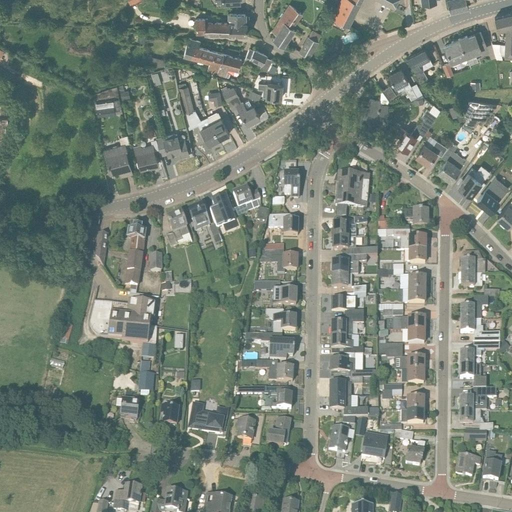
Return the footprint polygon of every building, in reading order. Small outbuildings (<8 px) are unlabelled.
[(338,0),(331,16),(328,20),(329,20),(326,27),(329,28),(334,18),(348,25),(360,0),(380,0),(394,7),(397,0),(338,0)] [(446,0),(450,11),(468,6),(466,0),(446,0)] [(292,28),(302,14),(290,5),(272,30),(277,33),(273,38),(284,46),(294,29),(292,28)] [(507,27),(506,28),(511,26),(511,13),(494,18),(498,30),(507,27)] [(227,24),(227,35),(246,36),(246,23),(245,23),(245,14),(229,14),(229,24),(227,24)] [(227,35),(227,24),(209,24),(209,19),(196,19),(196,32),(203,32),(203,35),(220,35),(227,35)] [(506,44),(500,44),(500,48),(501,55),(511,55),(511,26),(506,28),(506,44)] [(312,31),(300,51),(309,56),(321,35),(312,31)] [(459,39),(466,57),(487,49),(480,32),(467,37),(467,35),(459,39)] [(217,75),(223,54),(199,47),(200,41),(189,38),(184,54),(210,61),(208,72),(217,75)] [(451,63),(466,57),(459,39),(451,42),(452,43),(444,46),(451,63)] [(495,54),(496,59),(502,59),(501,55),(500,48),(500,44),(492,44),(495,54)] [(258,71),(266,75),(272,61),(265,57),(267,55),(254,49),(253,50),(249,48),(243,61),(250,64),(252,60),(262,65),(258,71)] [(423,70),(433,64),(425,49),(407,58),(420,83),(428,78),(423,70)] [(239,70),(242,59),(223,54),(217,75),(225,77),(228,67),(239,70)] [(447,77),(453,74),(449,63),(443,66),(447,77)] [(411,86),(408,81),(401,68),(388,76),(395,88),(403,84),(412,99),(423,96),(422,94),(416,84),(411,86)] [(160,70),(162,83),(170,81),(168,69),(160,70)] [(188,86),(186,87),(185,83),(182,84),(179,69),(175,69),(178,85),(179,88),(188,130),(198,125),(208,145),(219,139),(207,117),(201,120),(200,120),(195,111),(193,111),(188,86)] [(161,85),(158,73),(151,75),(154,87),(161,85)] [(262,97),(266,98),(280,99),(282,84),(258,83),(258,89),(263,89),(262,97)] [(384,94),(391,89),(389,85),(381,90),(384,94)] [(227,103),(239,97),(234,88),(230,90),(223,93),(222,94),(227,103)] [(395,94),(391,89),(384,94),(388,99),(395,94)] [(219,91),(212,93),(214,105),(221,104),(219,91)] [(247,97),(258,101),(261,95),(250,91),(247,97)] [(380,105),(380,100),(370,99),(369,108),(363,107),(363,106),(362,106),(360,128),(361,128),(361,127),(376,128),(376,133),(385,133),(388,106),(380,105)] [(95,104),(96,110),(114,106),(113,100),(95,104)] [(253,106),(252,107),(248,100),(243,103),(242,101),(236,104),(244,119),(245,119),(248,124),(260,117),(253,106)] [(465,120),(469,116),(478,123),(481,125),(497,105),(496,105),(479,102),(475,108),(468,103),(462,111),(463,115),(465,120)] [(122,113),(121,105),(114,106),(96,110),(98,117),(122,113)] [(459,122),(463,120),(458,107),(453,108),(457,116),(459,122)] [(397,143),(407,150),(417,136),(419,133),(423,136),(437,116),(426,109),(420,119),(421,119),(414,129),(411,133),(406,130),(397,143)] [(207,117),(219,139),(229,133),(217,111),(213,114),(207,117)] [(470,133),(478,123),(469,116),(465,120),(461,126),(470,133)] [(423,136),(428,139),(430,136),(432,133),(427,130),(423,136)] [(184,140),(179,142),(177,133),(156,139),(161,157),(168,155),(168,156),(180,151),(182,157),(189,155),(184,140)] [(436,153),(441,156),(447,147),(437,140),(430,149),(424,144),(416,156),(427,164),(431,159),(432,159),(436,153)] [(441,157),(446,160),(438,172),(451,181),(459,169),(466,160),(454,151),(457,147),(451,143),(448,147),(441,157)] [(127,151),(125,144),(121,145),(104,150),(111,174),(123,170),(124,174),(131,172),(125,151),(127,151)] [(141,170),(158,164),(153,150),(151,144),(141,147),(140,145),(133,147),(136,155),(141,170)] [(458,186),(471,196),(484,178),(472,168),(458,186)] [(298,181),(298,175),(284,174),(284,195),(292,195),(292,199),(299,199),(299,181),(298,181)] [(369,176),(360,176),(338,174),(336,197),(346,198),(347,194),(367,196),(369,176)] [(501,194),(497,191),(500,186),(493,181),(484,192),(477,201),(490,211),(497,202),(496,201),(501,194)] [(246,189),(233,194),(238,208),(235,209),(237,216),(247,213),(245,206),(260,201),(257,193),(249,196),(246,189)] [(366,209),(367,196),(347,194),(346,198),(336,197),(335,206),(366,209)] [(367,204),(375,205),(376,197),(368,196),(367,204)] [(219,235),(220,239),(226,236),(223,227),(234,223),(230,212),(225,197),(213,201),(216,209),(210,212),(215,225),(215,226),(219,235)] [(511,200),(497,217),(499,219),(498,220),(500,222),(501,220),(508,226),(511,221),(511,200)] [(195,230),(209,225),(202,206),(188,211),(195,230)] [(266,222),(268,211),(260,209),(257,220),(266,222)] [(414,219),(414,227),(427,227),(427,226),(428,226),(428,219),(427,219),(427,212),(422,212),(422,211),(414,211),(405,211),(404,219),(414,219)] [(189,236),(187,229),(181,213),(168,218),(171,224),(169,225),(173,234),(167,236),(171,248),(178,246),(177,243),(182,241),(182,238),(189,236)] [(284,228),(284,236),(298,236),(298,221),(283,221),(283,215),(269,215),(268,228),(284,228)] [(379,230),(389,230),(389,220),(384,220),(384,217),(379,217),(379,230)] [(347,227),(347,224),(333,224),(333,237),(356,237),(356,227),(347,227)] [(142,255),(144,241),(144,242),(146,233),(141,232),(142,228),(134,226),(133,231),(129,230),(127,239),(132,240),(130,254),(142,255)] [(209,228),(213,238),(219,235),(215,226),(209,228)] [(410,238),(410,231),(394,231),(387,231),(387,236),(394,236),(394,238),(401,238),(401,249),(425,249),(425,238),(410,238)] [(108,236),(99,235),(96,257),(103,268),(108,236)] [(220,239),(219,235),(213,238),(216,245),(222,242),(220,239)] [(356,251),(356,237),(333,237),(333,250),(354,251),(354,257),(367,257),(377,257),(377,251),(356,251)] [(410,250),(409,264),(425,264),(425,249),(401,249),(401,250),(410,250)] [(284,256),(283,251),(274,251),(261,251),(260,263),(283,264),(283,271),(297,271),(297,257),(284,256)] [(137,288),(142,255),(130,254),(125,284),(131,285),(130,290),(137,291),(137,288)] [(161,272),(161,265),(161,255),(151,255),(151,265),(151,272),(161,272)] [(485,265),(485,261),(461,261),(461,275),(482,274),(485,274),(493,266),(488,261),(485,265)] [(347,275),(347,262),(332,262),(332,277),(352,277),(352,275),(347,275)] [(171,273),(161,274),(162,283),(172,282),(171,273)] [(461,288),(481,288),(482,274),(461,275),(461,288)] [(352,289),(352,277),(332,277),(332,288),(352,289)] [(409,291),(425,291),(425,278),(409,278),(409,291)] [(272,311),(282,311),(282,305),(296,305),(296,292),(290,291),(274,290),(274,297),(272,297),(272,311)] [(424,304),(425,291),(409,291),(409,304),(424,304)] [(354,300),(353,295),(347,295),(347,300),(332,300),(331,313),(345,313),(344,318),(362,318),(362,311),(354,311),(354,300)] [(487,307),(487,298),(484,297),(484,298),(474,298),(473,307),(460,306),(460,319),(481,319),(481,307),(487,307)] [(153,320),(154,313),(155,303),(129,300),(127,316),(111,314),(109,330),(108,330),(105,327),(101,313),(103,303),(95,302),(94,302),(89,323),(90,324),(92,330),(93,331),(97,335),(99,336),(102,337),(108,338),(122,340),(122,342),(154,346),(156,329),(150,328),(151,320),(153,320)] [(283,311),(282,311),(272,311),(266,311),(266,319),(273,319),(273,333),(282,334),(282,331),(295,331),(295,317),(283,317),(283,311)] [(362,324),(362,319),(362,318),(344,318),(344,324),(331,323),(331,337),(353,337),(353,325),(362,324)] [(424,332),(424,318),(401,318),(401,331),(408,331),(408,332),(424,332)] [(481,320),(481,319),(460,319),(460,334),(473,334),(473,343),(484,343),(499,344),(499,334),(480,334),(481,329),(472,329),(472,320),(481,320)] [(67,346),(72,327),(62,324),(57,343),(67,346)] [(408,344),(424,344),(424,332),(408,332),(408,344)] [(282,335),(272,335),(246,333),(245,340),(261,341),(261,343),(270,343),(270,360),(286,361),(286,357),(293,357),(294,343),(282,342),(282,335)] [(175,336),(174,350),(182,351),(183,337),(175,336)] [(350,350),(350,355),(372,355),(372,350),(363,351),(363,349),(352,349),(353,337),(331,337),(331,350),(350,350)] [(379,345),(378,345),(378,351),(383,351),(387,351),(387,345),(385,345),(385,341),(383,341),(379,341),(379,345)] [(509,347),(503,341),(500,345),(500,350),(499,357),(509,347)] [(156,346),(154,346),(122,342),(122,343),(142,345),(140,357),(155,359),(156,346)] [(480,359),(480,352),(460,352),(460,366),(472,366),(472,359),(480,359)] [(350,379),(369,379),(374,379),(378,379),(378,372),(373,373),(362,372),(362,355),(355,356),(355,357),(347,356),(346,361),(345,361),(331,360),(330,374),(350,374),(350,379)] [(424,359),(409,358),(402,358),(402,371),(424,371),(424,359)] [(153,375),(154,363),(140,362),(140,374),(153,375)] [(278,362),(255,362),(255,369),(268,369),(268,381),(292,382),(293,369),(277,368),(278,362)] [(460,379),(474,379),(473,390),(486,390),(486,379),(480,379),(480,374),(480,366),(472,366),(460,366),(460,379)] [(423,384),(424,371),(402,371),(402,384),(423,384)] [(139,383),(152,384),(153,375),(140,374),(139,383)] [(352,385),(369,385),(369,379),(350,379),(350,385),(344,385),(344,384),(330,384),(330,397),(349,397),(351,397),(352,397),(352,385)] [(191,381),(191,391),(199,391),(200,381),(191,381)] [(152,393),(152,384),(139,383),(139,392),(141,392),(149,392),(152,393)] [(496,398),(496,390),(486,390),(473,390),(473,398),(459,398),(460,411),(472,411),(486,411),(486,398),(496,398)] [(392,397),(392,391),(383,391),(382,391),(382,400),(392,400),(392,397)] [(291,410),(292,395),(270,394),(270,399),(273,399),(272,408),(291,410)] [(349,397),(330,397),(330,410),(343,411),(343,417),(349,418),(379,418),(379,409),(351,410),(351,397),(349,397)] [(408,411),(423,411),(423,399),(407,399),(407,410),(408,411)] [(56,411),(66,412),(68,401),(57,400),(56,411)] [(138,411),(139,401),(122,400),(120,418),(131,419),(131,421),(136,422),(136,420),(138,420),(140,411),(138,411)] [(176,426),(178,409),(162,406),(161,412),(164,412),(162,424),(176,426)] [(189,430),(223,434),(226,410),(217,409),(215,419),(199,417),(201,407),(192,406),(189,430)] [(423,424),(423,411),(408,411),(401,411),(402,425),(423,424)] [(460,425),(481,425),(481,420),(472,420),(472,411),(460,411),(460,425)] [(357,426),(365,428),(366,419),(358,418),(357,426)] [(287,437),(290,421),(278,419),(275,433),(269,432),(267,444),(283,446),(285,436),(287,437)] [(237,438),(251,441),(255,424),(239,421),(237,429),(239,429),(237,438)] [(333,426),(329,450),(345,453),(346,446),(347,447),(347,444),(346,444),(348,429),(333,426)] [(413,434),(402,431),(400,439),(412,442),(413,434)] [(485,442),(486,432),(483,432),(465,431),(465,441),(485,442)] [(382,468),(388,438),(366,434),(361,456),(370,457),(368,466),(382,468)] [(416,451),(408,450),(405,464),(419,466),(420,460),(422,461),(423,453),(425,444),(418,443),(416,451)] [(500,467),(500,466),(502,457),(494,455),(495,454),(488,453),(483,479),(485,479),(485,481),(504,485),(505,483),(508,468),(500,467)] [(479,466),(480,460),(459,456),(456,474),(462,475),(462,476),(465,476),(471,477),(473,465),(479,466)] [(139,505),(140,499),(141,489),(126,487),(125,494),(116,493),(113,510),(124,511),(127,511),(129,504),(139,505)] [(183,511),(185,504),(187,494),(168,491),(166,502),(154,500),(152,511),(164,511),(165,510),(178,511),(177,511),(183,511)] [(228,511),(229,509),(231,499),(207,495),(203,511),(228,511)] [(398,511),(399,509),(401,499),(392,498),(391,508),(390,511),(398,511)] [(246,511),(265,511),(266,511),(262,510),(263,501),(249,499),(246,511)] [(105,511),(107,504),(107,503),(99,502),(97,511),(105,511)] [(282,511),(296,511),(298,504),(284,502),(284,504),(282,511)]
